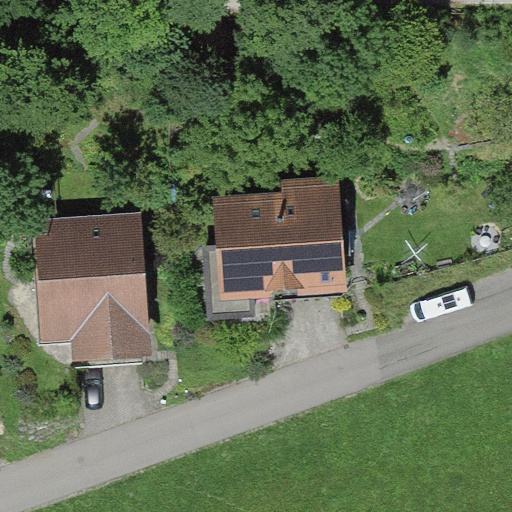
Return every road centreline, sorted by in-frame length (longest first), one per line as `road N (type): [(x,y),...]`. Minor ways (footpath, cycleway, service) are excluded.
road 1 (unclassified): [(0,493),(511,307)]
road 2 (residential): [(0,4),(185,0)]
